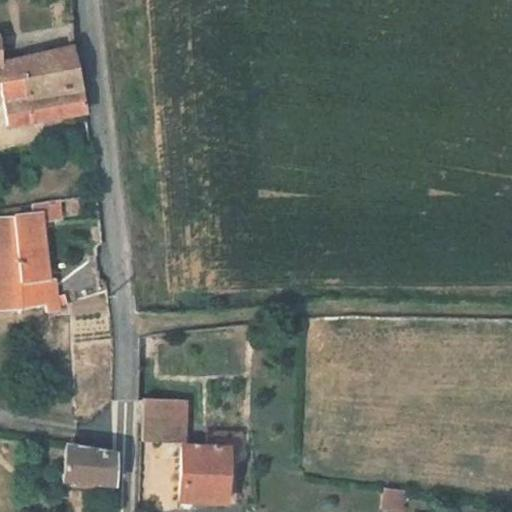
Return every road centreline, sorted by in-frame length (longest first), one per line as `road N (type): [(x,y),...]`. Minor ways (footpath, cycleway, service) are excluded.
road 1 (residential): [(116,511),(125,377),(91,0)]
road 2 (track): [(511,327),(121,329)]
